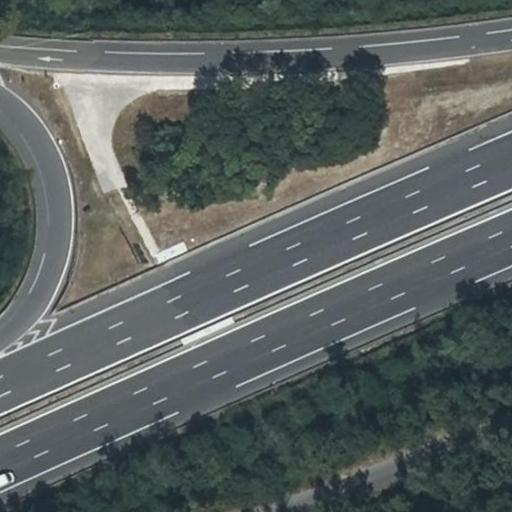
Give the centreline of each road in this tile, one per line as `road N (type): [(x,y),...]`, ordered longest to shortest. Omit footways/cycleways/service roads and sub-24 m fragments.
road 1 (motorway): [(511,164),(0,389)]
road 2 (motorway): [(0,465),(511,241)]
road 3 (motorway): [(511,45),(366,61),(194,66),(0,55)]
road 4 (motorway): [(0,105),(27,127),(50,167),(60,214),(56,263),(32,310),(0,344)]
road 5 (unclassified): [(283,511),(511,421)]
